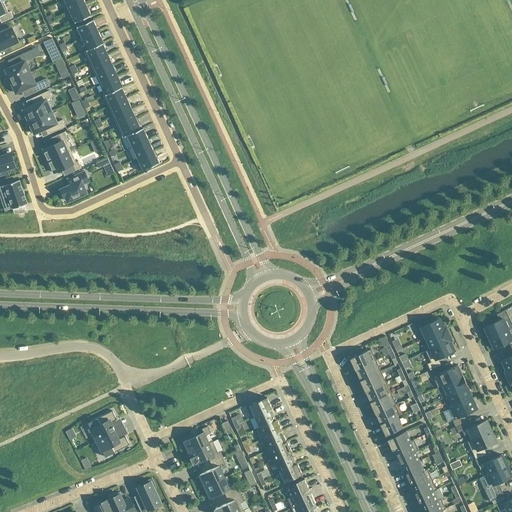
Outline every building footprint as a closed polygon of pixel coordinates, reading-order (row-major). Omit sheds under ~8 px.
[(85,3),(83,0),(64,0),(69,11),(85,3)] [(8,12),(3,1),(0,2),(0,20),(1,23),(13,17),(10,11),(8,12)] [(91,15),(85,3),(69,11),(75,23),(91,15)] [(98,31),(93,19),(77,27),(82,38),(98,31)] [(11,27),(10,28),(9,27),(0,30),(1,32),(0,32),(0,49),(9,46),(11,52),(25,46),(22,39),(18,41),(11,27)] [(84,52),(104,43),(98,31),(82,38),(87,50),(84,51),(84,52)] [(51,38),(43,42),(47,49),(55,46),(51,38)] [(89,62),(108,54),(103,43),(104,43),(84,52),(89,62)] [(5,77),(8,82),(30,72),(25,61),(39,54),(36,48),(18,56),(21,62),(11,67),(5,70),(8,76),(5,77)] [(94,73),(113,65),(108,54),(89,62),(94,73)] [(99,84),(118,76),(113,65),(94,73),(99,84)] [(66,69),(59,72),(62,79),(69,76),(66,69)] [(13,87),(16,93),(21,91),(32,86),(34,92),(49,86),(46,79),(36,84),(30,72),(8,82),(11,88),(13,87)] [(123,87),(118,76),(99,84),(104,95),(103,95),(103,96),(123,87)] [(126,98),(122,88),(123,87),(103,96),(108,106),(126,98)] [(27,117),(29,121),(51,111),(46,100),(52,97),(49,90),(31,98),(34,104),(23,109),(24,111),(22,112),(24,118),(27,117)] [(131,108),(126,98),(108,106),(113,116),(131,108)] [(79,100),(71,103),(73,109),(81,105),(79,100)] [(136,118),(131,108),(113,116),(118,127),(136,118)] [(29,127),(32,133),(34,132),(34,133),(45,128),(48,134),(65,127),(62,120),(56,122),(51,111),(29,121),(31,126),(29,127)] [(141,128),(136,118),(118,127),(122,137),(143,128),(143,127),(141,128)] [(148,139),(143,128),(122,137),(123,138),(127,136),(132,147),(148,139)] [(42,152),(45,160),(47,159),(48,161),(70,151),(65,140),(67,139),(64,132),(49,138),(52,145),(43,149),(44,151),(42,152)] [(137,158),(153,151),(148,139),(132,147),(137,158)] [(77,161),(76,162),(70,151),(48,161),(49,163),(47,164),(51,172),(53,171),(54,173),(63,169),(66,175),(81,168),(77,161)] [(159,163),(153,151),(137,158),(144,172),(151,169),(150,167),(159,163)] [(0,171),(14,167),(13,164),(10,156),(10,153),(0,156),(0,171)] [(110,165),(108,160),(102,162),(105,168),(110,165)] [(84,171),(74,175),(67,179),(70,185),(60,189),(64,197),(65,196),(68,201),(78,197),(78,198),(85,195),(84,194),(86,193),(83,185),(89,182),(84,171)] [(8,196),(12,209),(27,204),(19,180),(4,185),(5,186),(0,187),(0,195),(1,199),(8,196)] [(423,340),(426,338),(445,329),(445,328),(444,329),(438,316),(430,320),(431,321),(425,324),(422,319),(415,322),(423,340)] [(507,329),(502,318),(492,323),(491,321),(485,324),(491,337),(489,337),(489,338),(507,329)] [(431,348),(431,349),(450,340),(445,329),(426,338),(431,348)] [(511,334),(510,335),(507,329),(489,338),(494,349),(509,342),(511,348),(511,334)] [(426,363),(429,370),(441,365),(438,359),(456,351),(450,340),(431,349),(431,348),(425,351),(430,362),(426,363)] [(511,348),(511,349),(511,355),(500,361),(506,372),(511,368),(511,348)] [(376,360),(370,349),(350,358),(355,370),(376,360)] [(399,357),(401,362),(408,359),(405,354),(399,357)] [(381,371),(376,360),(355,370),(356,369),(361,380),(360,380),(381,371)] [(429,370),(437,387),(463,376),(457,364),(444,371),(441,365),(429,370)] [(386,382),(381,371),(360,380),(365,391),(386,382)] [(443,385),(448,396),(468,387),(463,376),(437,387),(438,388),(443,385)] [(409,379),(417,397),(422,394),(414,377),(409,379)] [(370,402),(391,393),(386,382),(365,391),(365,392),(366,391),(371,401),(370,402)] [(450,408),(473,397),(471,398),(466,388),(468,387),(448,396),(453,406),(450,408)] [(396,404),(391,393),(370,402),(375,413),(396,404)] [(251,418),(255,416),(272,408),(267,397),(249,405),(246,406),(251,418)] [(452,421),(455,427),(466,421),(464,415),(478,409),(473,397),(450,408),(455,419),(452,421)] [(397,416),(393,406),(396,404),(375,413),(375,414),(376,413),(381,423),(380,424),(397,416)] [(272,409),(272,408),(255,416),(259,427),(256,428),(256,429),(277,419),(276,419),(271,409),(272,409)] [(114,431),(110,423),(116,420),(112,410),(88,423),(96,440),(114,431)] [(385,435),(403,427),(397,416),(380,424),(385,435)] [(282,430),(277,419),(256,429),(261,440),(282,430)] [(473,439),(491,431),(485,420),(469,427),(466,421),(455,427),(458,433),(462,431),(464,436),(470,433),(473,439)] [(227,421),(222,424),(227,435),(233,433),(227,421)] [(189,452),(209,443),(205,435),(211,433),(208,426),(202,429),(203,431),(192,436),(191,434),(182,438),(189,452)] [(412,438),(425,433),(423,427),(410,432),(412,438)] [(282,431),(282,430),(261,440),(266,450),(287,441),(286,441),(281,431),(282,431)] [(105,457),(129,445),(124,435),(118,439),(114,431),(96,440),(105,457)] [(410,441),(406,431),(387,439),(392,450),(414,440),(413,439),(410,441)] [(467,442),(475,459),(486,454),(484,448),(496,442),(491,431),(467,442)] [(418,449),(414,440),(392,450),(393,449),(398,459),(418,449)] [(292,452),(287,441),(266,450),(271,461),(292,452)] [(212,442),(209,443),(189,452),(188,453),(193,465),(208,458),(211,463),(222,458),(223,457),(220,451),(217,453),(212,442)] [(244,455),(241,449),(234,452),(237,458),(244,455)] [(419,461),(415,451),(418,450),(418,449),(398,459),(402,469),(419,461)] [(280,471),(297,463),(297,462),(296,463),(291,453),(292,452),(271,461),(272,462),(275,460),(280,471)] [(483,476),(483,477),(509,466),(508,464),(506,465),(501,454),(489,460),(486,454),(475,459),(480,470),(486,467),(488,473),(483,476)] [(220,465),(225,463),(222,458),(211,463),(213,468),(199,474),(205,486),(225,477),(220,465)] [(424,470),(419,461),(402,469),(407,478),(427,469),(424,470)] [(302,474),(297,463),(280,471),(285,482),(302,474)] [(511,473),(509,466),(483,477),(488,488),(484,490),(490,502),(503,496),(497,483),(511,476),(511,473)] [(432,479),(427,469),(407,478),(411,488),(432,479)] [(227,476),(225,477),(205,486),(203,487),(209,499),(224,492),(226,497),(238,492),(235,487),(232,488),(227,476)] [(250,486),(256,483),(253,477),(247,480),(250,486)] [(120,483),(125,495),(132,493),(134,499),(140,497),(132,478),(120,483)] [(161,504),(154,487),(156,487),(152,478),(144,482),(144,484),(137,487),(142,497),(135,500),(140,511),(144,511),(148,510),(161,504)] [(309,488),(304,478),(286,487),(290,497),(309,488)] [(436,489),(432,479),(411,488),(416,498),(436,489)] [(295,507),(312,499),(308,489),(309,489),(309,488),(290,497),(287,498),(292,508),(295,507)] [(420,508),(441,498),(437,499),(433,491),(436,489),(416,498),(420,508)] [(136,511),(131,500),(126,502),(124,501),(121,496),(122,496),(120,492),(113,495),(114,497),(108,499),(113,511),(136,511)] [(238,511),(243,510),(240,504),(243,502),(238,492),(226,497),(229,502),(214,509),(215,511),(238,511)] [(437,511),(445,508),(441,498),(420,508),(422,511),(437,511)] [(511,498),(503,502),(508,511),(511,509),(511,498)] [(113,511),(108,499),(101,502),(100,501),(94,504),(96,508),(98,511),(113,511)] [(309,511),(317,508),(312,499),(295,507),(292,508),(293,511),(309,511)]
